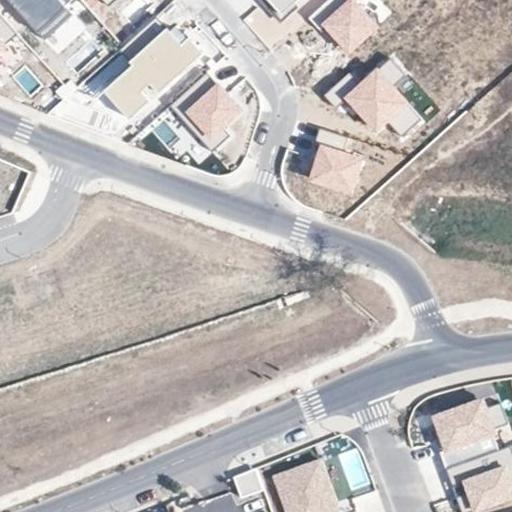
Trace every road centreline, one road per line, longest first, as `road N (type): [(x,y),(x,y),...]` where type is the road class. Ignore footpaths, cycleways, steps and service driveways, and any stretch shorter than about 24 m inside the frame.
road 1 (residential): [(54,511),(364,385)]
road 2 (tertiary): [(254,212),(400,259),(434,331),(456,356)]
road 3 (residential): [(254,212),(279,91),(197,0)]
road 4 (tertiary): [(71,149),(254,212)]
road 5 (residential): [(413,511),(364,385)]
road 6 (residential): [(0,240),(40,228),(58,201),(71,149)]
